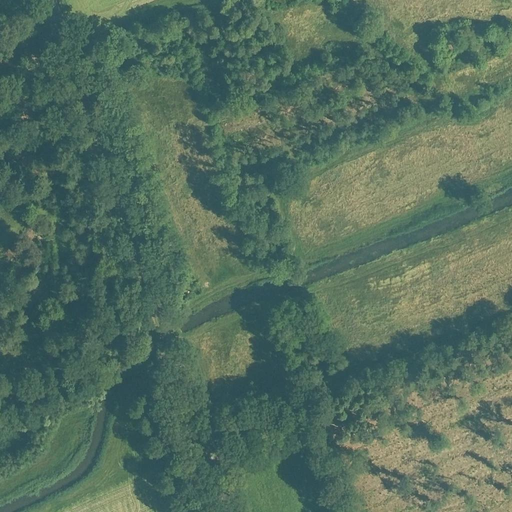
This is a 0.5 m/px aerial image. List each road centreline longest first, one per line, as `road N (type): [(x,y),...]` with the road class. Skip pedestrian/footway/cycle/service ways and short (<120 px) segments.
road 1 (tertiary): [(227,511),(55,14)]
road 2 (track): [(254,310),(170,347),(125,396)]
